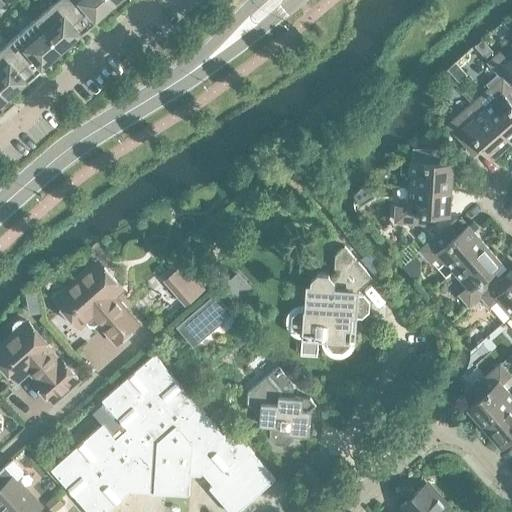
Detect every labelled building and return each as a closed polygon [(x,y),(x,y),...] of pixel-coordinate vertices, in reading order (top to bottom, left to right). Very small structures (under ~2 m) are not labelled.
[(67,0),(56,0),(36,18),(61,47),(69,39),(72,43),(91,27),(67,0)] [(67,0),(91,27),(108,12),(104,8),(113,0),(67,0)] [(36,18),(9,42),(37,74),(54,60),(50,56),(61,47),(36,18)] [(9,42),(0,49),(0,86),(7,94),(15,87),(18,91),(37,74),(9,42)] [(489,62),(502,77),(503,76),(510,84),(510,83),(511,81),(511,57),(507,62),(499,53),(489,62)] [(502,77),(476,100),(510,139),(511,137),(511,85),(510,83),(510,84),(503,76),(502,77)] [(510,139),(476,100),(449,124),(474,153),(483,145),(492,155),(510,139)] [(454,146),(446,138),(439,143),(447,152),(454,146)] [(413,148),(411,185),(450,187),(452,163),(438,162),(439,150),(413,148)] [(450,187),(411,185),(409,208),(397,207),(396,220),(434,223),(435,211),(449,212),(450,187)] [(439,251),(455,269),(485,242),(468,224),(458,233),(450,224),(421,249),(430,259),(439,251)] [(470,304),(481,294),(480,294),(498,279),(497,278),(490,270),(501,261),(485,242),(455,269),(470,286),(461,294),(470,304)] [(359,288),(372,277),(345,245),(335,254),(335,267),(338,271),(332,277),(328,273),(318,272),(311,278),(311,283),(307,283),(305,308),(299,308),(292,314),(291,325),(297,331),(303,332),(327,333),(326,344),(332,351),(343,352),(350,345),(351,331),(356,331),(359,288)] [(205,287),(183,262),(163,280),(185,305),(205,287)] [(100,320),(117,340),(137,323),(112,295),(122,287),(104,267),(95,275),(89,269),(56,298),(79,324),(85,319),(89,324),(95,325),(100,320)] [(498,296),(511,311),(511,281),(511,282),(503,273),(497,278),(498,279),(480,294),(481,294),(489,303),(498,296)] [(192,345),(232,312),(216,292),(176,325),(192,345)] [(36,380),(53,400),(78,377),(29,321),(27,322),(23,320),(19,319),(15,321),(13,325),(13,329),(15,333),(0,346),(0,360),(16,379),(29,367),(39,378),(36,380)] [(236,511),(276,477),(251,449),(231,426),(223,432),(154,353),(102,399),(127,427),(116,437),(103,422),(51,468),(89,511),(105,511),(127,493),(124,491),(131,485),(139,485),(139,487),(139,488),(140,489),(141,490),(142,490),(186,493),(187,493),(188,493),(189,492),(189,491),(190,490),(191,468),(200,469),(213,483),(209,487),(231,511),(236,511)] [(469,407),(485,425),(511,401),(511,395),(499,382),(509,373),(500,364),(472,389),(480,398),(469,407)] [(310,397),(293,395),(294,383),(278,365),(248,391),(247,402),(250,406),(255,406),(255,412),(260,417),(259,423),(270,424),(269,436),(276,443),(286,444),(293,438),(294,432),(309,433),(311,408),(316,403),(310,397)] [(511,401),(485,425),(502,444),(511,434),(511,401)] [(0,508),(3,511),(34,511),(42,505),(18,479),(24,473),(24,470),(13,459),(14,459),(13,458),(0,469),(0,508)] [(451,511),(426,483),(400,506),(403,509),(399,511),(451,511)] [(48,503),(55,511),(63,503),(57,495),(48,503)]
